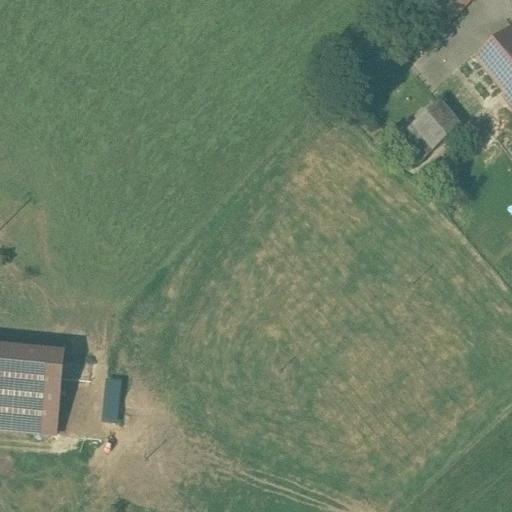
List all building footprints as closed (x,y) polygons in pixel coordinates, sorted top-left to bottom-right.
[(429,0),(418,13),(445,37),(478,0),(429,0)] [(474,60),(504,97),(511,89),(511,29),(474,60)] [(442,107),(394,145),(413,169),(461,130),(442,107)] [(0,353),(0,372),(61,378),(63,360),(0,353)] [(61,378),(0,372),(0,430),(55,436),(61,378)]
